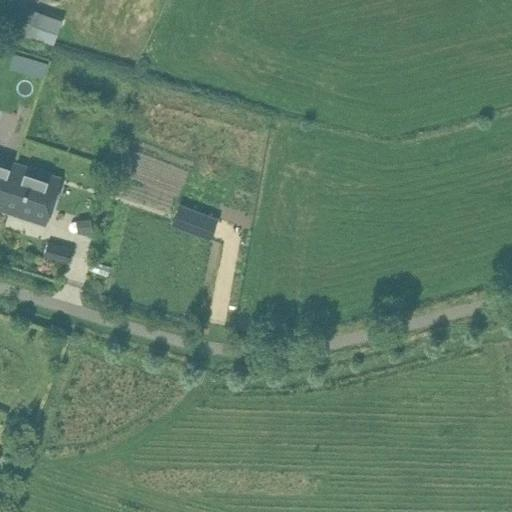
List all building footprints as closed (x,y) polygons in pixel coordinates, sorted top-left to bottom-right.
[(2,26),(2,27),(22,35),(24,31),(50,41),(51,40),(59,21),(12,2),(3,23),(2,26)] [(12,51),(8,65),(43,75),(47,60),(12,51)] [(0,207),(45,222),(51,203),(60,179),(0,158),(0,207)] [(178,202),(171,224),(210,237),(217,216),(178,202)] [(71,249),(47,242),(44,254),(68,261),(71,249)]
